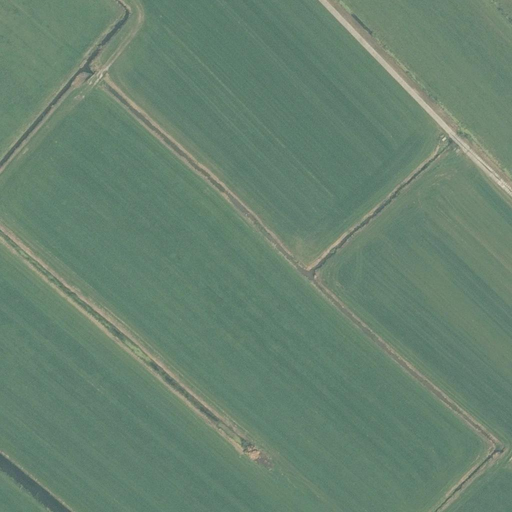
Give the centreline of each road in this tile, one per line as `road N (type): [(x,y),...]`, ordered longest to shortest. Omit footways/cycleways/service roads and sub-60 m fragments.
road 1 (track): [(0,215),(355,511)]
road 2 (track): [(321,0),(511,194)]
road 3 (track): [(133,0),(140,25),(0,181)]
